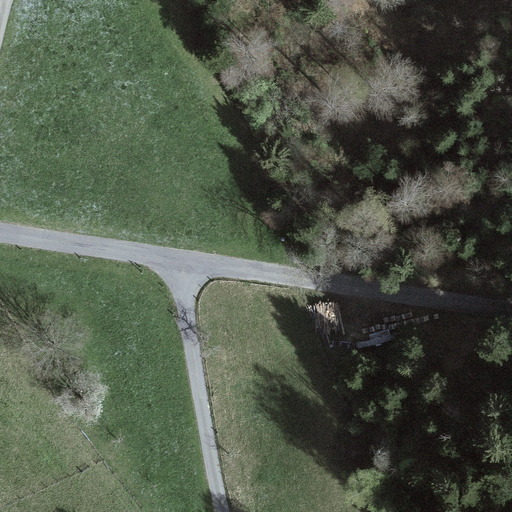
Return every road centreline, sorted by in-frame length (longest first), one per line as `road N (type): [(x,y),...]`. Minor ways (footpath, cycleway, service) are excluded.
road 1 (unclassified): [(176,262),(511,310)]
road 2 (unclassified): [(176,262),(221,511)]
road 3 (unclassified): [(0,230),(176,262)]
